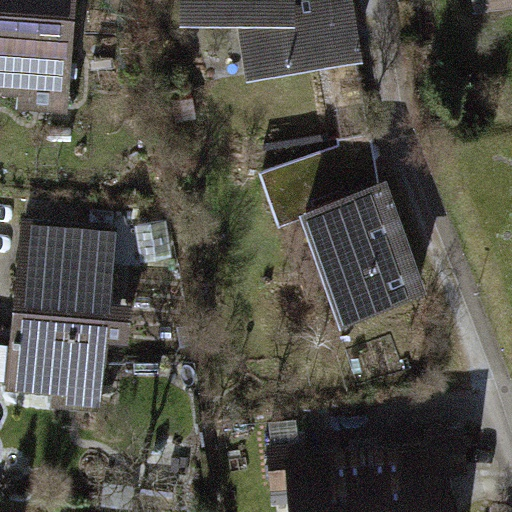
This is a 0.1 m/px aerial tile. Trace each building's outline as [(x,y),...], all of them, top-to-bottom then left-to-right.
[(0,0),(0,92),(74,98),(80,0),(0,0)] [(326,48),(365,42),(357,0),(185,0),(185,4),(204,3),(244,2),(255,57),(303,51),(326,48)] [(326,48),(345,141),(383,130),(365,42),(326,48)] [(390,169),(383,130),(345,141),(266,169),(285,220),(316,209),(352,307),(428,279),(390,169)] [(107,392),(122,220),(27,211),(12,384),(107,392)] [(370,447),(374,511),(458,511),(454,459),(471,458),(469,426),(427,429),(428,442),(370,447)] [(374,511),(370,447),(313,451),(312,438),(273,441),(276,484),(291,483),(293,511),(374,511)]
